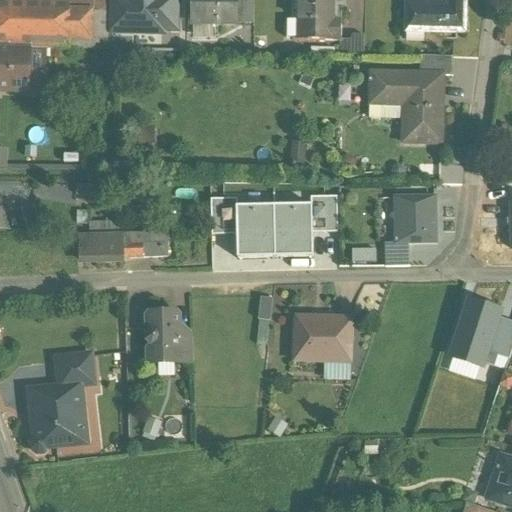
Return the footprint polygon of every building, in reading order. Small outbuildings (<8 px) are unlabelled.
[(163,0),(124,0),(125,0),(110,0),(110,3),(110,34),(164,34),(163,0)] [(179,0),(163,0),(164,34),(164,35),(179,35),(179,0)] [(237,0),(192,0),(192,26),(238,26),(237,0)] [(332,0),(300,0),(300,23),(300,44),(341,44),(342,22),(333,22),(332,0)] [(448,0),(448,4),(406,4),(406,28),(425,28),(425,35),(467,35),(466,0),(448,0)] [(0,52),(44,52),(47,52),(110,52),(110,34),(110,3),(0,2),(0,52)] [(300,23),(288,23),(288,41),(294,41),(294,44),(300,44),(300,23)] [(44,52),(0,52),(0,93),(43,95),(44,52)] [(453,59),(422,59),(422,77),(442,77),(452,77),(453,59)] [(422,77),(372,76),(371,103),(404,104),(404,147),(442,147),(442,77),(422,77)] [(441,167),(421,167),(421,178),(441,178),(441,167)] [(311,204),(312,234),(338,233),(337,197),(311,198),(311,204)] [(211,234),(237,233),(236,206),(236,200),(210,201),(211,234)] [(435,244),(434,201),(396,202),(397,244),(407,244),(435,244)] [(275,258),(313,256),(312,234),(311,204),(274,205),(275,258)] [(238,259),(275,258),(274,205),(236,206),(237,233),(238,259)] [(35,209),(21,212),(27,236),(42,236),(35,209)] [(124,236),(79,237),(79,261),(144,260),(143,246),(124,247),(124,236)] [(408,268),(407,244),(397,244),(386,245),(386,269),(408,268)] [(273,301),(260,299),(257,323),(269,324),(273,301)] [(452,360),(483,369),(484,366),(498,320),(500,314),(469,305),(452,360)] [(180,315),(150,316),(150,327),(153,330),(148,335),(148,342),(154,347),(151,350),(151,364),(181,363),(181,338),(180,315)] [(353,321),(296,319),(294,364),(352,366),(353,321)] [(511,324),(498,320),(484,366),(494,369),(497,357),(509,361),(511,352),(511,324)] [(193,338),(181,338),(181,363),(193,363),(193,338)] [(92,356),(56,360),(59,389),(81,386),(82,388),(95,386),(92,356)] [(511,378),(504,376),(501,387),(507,389),(511,386),(511,378)] [(59,389),(29,392),(34,440),(31,444),(32,451),(37,455),(44,454),(48,450),(88,445),(82,388),(81,386),(59,389)] [(511,462),(502,460),(499,470),(497,470),(497,472),(498,473),(488,501),(511,509),(511,462)]
